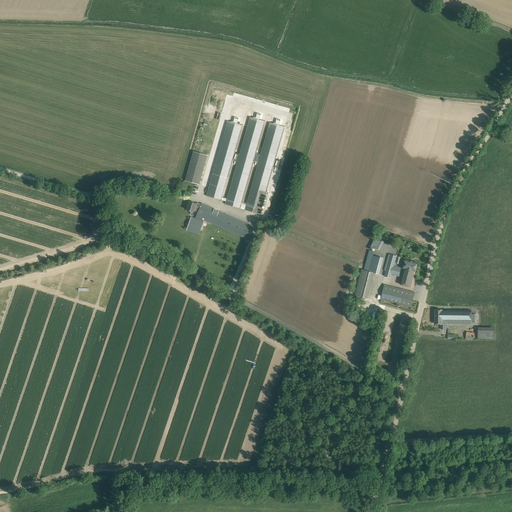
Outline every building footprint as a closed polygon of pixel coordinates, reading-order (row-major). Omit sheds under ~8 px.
[(206,195),(206,196),(226,201),(226,204),(225,204),(260,214),(285,127),(281,126),(283,119),(275,117),(274,124),(270,123),(246,205),(241,203),(265,122),(261,120),(263,114),(256,112),(254,118),(250,117),(226,199),(222,198),(243,125),(239,124),(241,118),(233,116),(231,122),(228,121),(227,121),(228,121),(207,195),(206,195)] [(193,151),(185,180),(199,184),(207,155),(193,151)] [(197,203),(194,203),(190,201),(187,209),(190,210),(190,211),(191,211),(191,210),(194,211),(195,210),(197,211),(198,208),(199,209),(196,216),(201,218),(201,220),(193,218),(188,231),(199,234),(204,221),(203,221),(204,218),(219,225),(219,227),(249,240),(255,227),(202,203),(200,206),(196,205),(197,203)] [(380,250),(384,242),(375,238),(371,246),(380,250)] [(367,299),(374,273),(379,274),(383,258),(373,255),(374,251),(369,250),(364,270),(362,269),(355,295),(367,299)] [(392,275),(399,276),(401,267),(394,266),(397,256),(388,254),(384,270),(385,270),(384,276),(391,278),(392,275)] [(417,263),(413,261),(405,260),(403,268),(404,268),(400,284),(410,287),(414,271),(415,271),(417,263)] [(415,292),(410,291),(384,284),(381,300),(411,307),(415,292)] [(442,310),(440,310),(435,310),(435,324),(441,324),(441,329),(447,329),(447,324),(471,324),(471,322),(475,322),(475,314),(471,314),(472,310),(442,310)] [(495,339),(495,327),(478,327),(478,338),(495,339)] [(473,340),(474,333),(466,332),(465,339),(473,340)]
